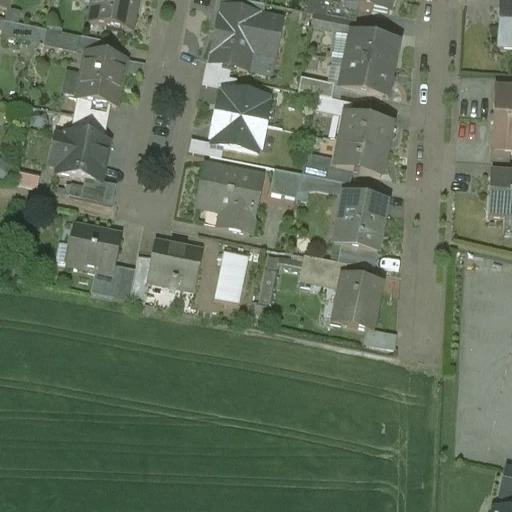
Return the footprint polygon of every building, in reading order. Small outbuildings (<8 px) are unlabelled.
[(0,0),(0,11),(6,13),(8,0),(0,0)] [(138,0),(95,0),(90,27),(131,36),(132,33),(129,32),(134,5),(138,5),(138,0)] [(250,6),(221,0),(216,0),(213,14),(220,16),(221,12),(248,17),(250,6)] [(332,0),(308,0),(305,16),(312,18),(354,26),(357,11),(344,8),(344,7),(331,5),(332,0)] [(345,0),(344,7),(344,8),(357,11),(363,12),(363,11),(388,16),(390,0),(345,0)] [(248,17),(221,12),(220,16),(209,64),(244,72),(248,55),(271,61),(279,24),(248,17)] [(511,12),(498,12),(495,53),(511,54),(511,12)] [(354,26),(312,18),(310,30),(349,38),(358,40),(361,27),(354,26)] [(32,30),(2,24),(0,36),(0,39),(29,45),(32,30)] [(81,41),(44,33),(42,48),(78,56),(81,41)] [(358,40),(349,38),(344,65),(390,75),(395,48),(358,40)] [(125,65),(86,56),(76,103),(115,111),(125,65)] [(390,75),(344,65),(339,92),(384,102),(390,75)] [(235,84),(224,81),(222,93),(233,95),(235,84)] [(333,88),(299,81),(296,96),(316,100),(330,103),(333,88)] [(222,93),(221,98),(219,98),(210,143),(212,143),(211,148),(222,151),(256,157),(257,152),(259,153),(268,107),(266,107),(267,102),(233,95),(222,93)] [(511,93),(494,93),(493,117),(492,117),(491,130),(492,130),(491,154),(511,155),(511,93)] [(330,103),(316,100),(313,117),(339,123),(343,106),(330,103)] [(92,111),(70,107),(68,120),(90,124),(92,111)] [(389,131),(346,122),(340,147),(384,156),(389,131)] [(107,147),(67,139),(66,142),(60,172),(59,180),(99,188),(107,147)] [(66,142),(58,141),(52,171),(60,172),(66,142)] [(384,156),(340,147),(335,174),(379,183),(384,156)] [(222,151),(211,148),(209,161),(220,163),(222,151)] [(331,170),(304,164),(300,179),(328,185),(331,170)] [(263,186),(207,174),(199,212),(231,219),(228,235),(251,240),(263,186)] [(300,179),(275,174),(270,198),(296,204),(300,179)] [(511,181),(487,180),(485,222),(511,223),(511,181)] [(377,194),(340,187),(337,201),(341,201),(341,200),(375,206),(377,194)] [(375,206),(341,200),(341,201),(332,249),(375,257),(384,208),(375,206)] [(119,241),(78,232),(70,270),(112,279),(115,267),(114,267),(119,241)] [(184,257),(156,251),(150,279),(149,285),(171,289),(170,291),(193,296),(201,259),(184,255),(184,257)] [(240,308),(249,261),(223,256),(214,303),(240,308)] [(339,269),(304,261),(300,283),(313,285),(314,280),(336,285),(339,269)] [(134,276),(121,273),(115,305),(128,307),(134,276)] [(272,308),(277,276),(265,274),(260,306),(272,308)] [(150,279),(134,276),(128,307),(145,311),(149,285),(150,279)] [(377,291),(342,284),(336,311),(341,312),(338,330),(368,336),(377,291)] [(499,502),(501,502),(511,504),(511,475),(506,474),(499,502)] [(511,511),(511,504),(501,502),(498,511),(511,511)]
